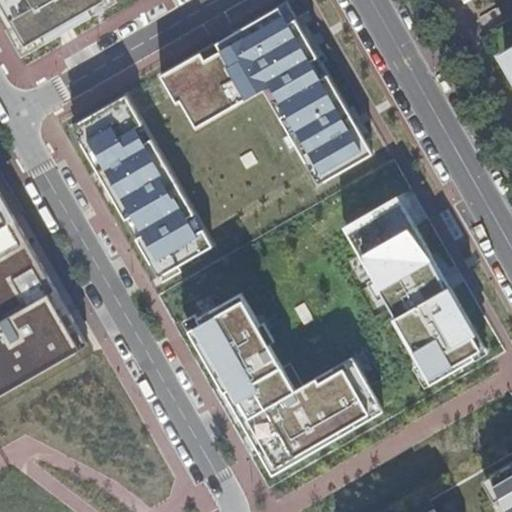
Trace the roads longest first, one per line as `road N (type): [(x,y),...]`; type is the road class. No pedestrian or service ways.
road 1 (residential): [(236,511),(0,96)]
road 2 (tertiary): [(511,247),(371,0)]
